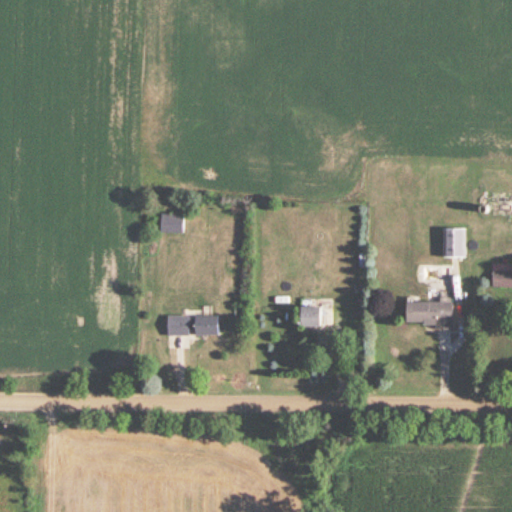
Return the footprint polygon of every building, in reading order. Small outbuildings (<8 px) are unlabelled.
[(184,216),(161,215),(161,234),(183,235),(184,216)] [(465,258),(465,230),(447,230),(447,258),(465,258)] [(492,289),(511,289),(511,265),(492,266),(492,289)] [(452,329),(452,303),(406,303),(406,324),(425,324),(425,329),(452,329)] [(320,307),(301,307),(301,328),(320,328),(320,307)] [(168,337),(219,337),(219,317),(168,317),(168,337)]
